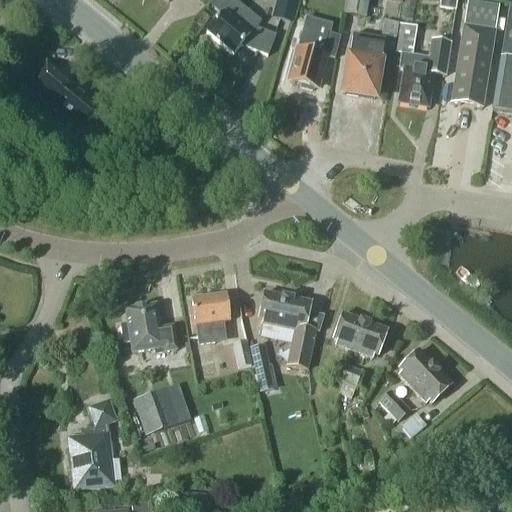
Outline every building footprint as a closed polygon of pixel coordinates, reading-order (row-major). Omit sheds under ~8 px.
[(267,58),(274,38),(251,29),(242,20),(247,14),(230,0),(218,0),(211,9),(221,17),(207,35),(233,57),(241,48),(267,58)] [(276,0),(270,20),(290,25),(297,0),(276,0)] [(345,0),(343,16),(364,19),(367,0),(345,0)] [(455,0),(418,0),(439,3),(438,10),(454,12),(455,0)] [(467,3),(463,29),(450,106),(481,111),(498,9),(467,3)] [(492,113),(511,116),(511,8),(509,8),(492,113)] [(352,37),(350,44),(342,96),(374,101),(382,49),(393,51),(397,25),(382,23),(379,41),(352,37)] [(428,59),(411,57),(416,28),(399,26),(394,54),(401,55),(398,71),(403,72),(398,105),(426,109),(432,76),(443,78),(449,45),(431,42),(428,59)] [(334,61),(339,39),(327,36),(325,42),(302,35),(298,51),(296,50),(291,66),(294,66),(289,85),(315,91),(323,58),(334,61)] [(81,131),(97,112),(76,94),(78,91),(46,64),(26,88),(58,115),(60,113),(81,131)] [(306,372),(314,334),(318,335),(323,318),(307,314),(309,305),(263,295),(257,322),(262,323),(261,327),(293,334),(286,368),(306,372)] [(222,325),(229,324),(225,296),(191,301),(195,329),(197,328),(199,347),(224,343),(222,325)] [(163,355),(176,353),(172,329),(159,331),(155,307),(147,309),(146,307),(133,309),(133,311),(125,312),(127,326),(120,327),(123,346),(130,345),(131,356),(162,351),(163,355)] [(353,355),(364,324),(342,316),(332,342),(336,344),(335,348),(353,355)] [(386,332),(364,324),(353,355),(370,361),(372,357),(377,359),(386,332)] [(250,368),(244,342),(231,345),(236,371),(250,368)] [(263,347),(248,350),(258,394),(275,390),(270,367),(267,368),(263,347)] [(397,379),(411,393),(434,370),(418,353),(398,372),(401,375),(397,379)] [(347,369),(334,364),(328,380),(342,385),(347,369)] [(361,374),(347,369),(342,385),(355,390),(361,374)] [(451,387),(434,370),(411,393),(424,406),(427,403),(430,407),(451,387)] [(181,425),(169,390),(140,400),(152,435),(181,425)] [(379,406),(387,415),(399,403),(389,393),(377,405),(379,406)] [(72,494),(113,489),(106,427),(115,424),(108,403),(87,411),(94,430),(86,432),(87,438),(66,440),(72,494)] [(409,413),(399,403),(387,415),(381,420),(389,428),(395,423),(397,425),(409,413)] [(415,416),(400,429),(410,441),(425,428),(415,416)] [(372,471),(355,475),(357,482),(373,478),(372,471)] [(180,511),(208,511),(211,498),(182,494),(180,511)]
